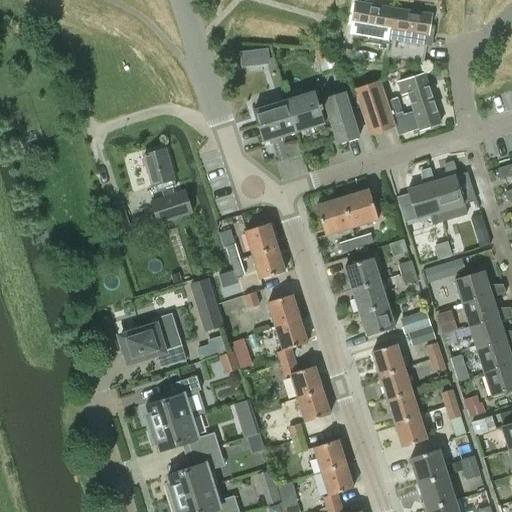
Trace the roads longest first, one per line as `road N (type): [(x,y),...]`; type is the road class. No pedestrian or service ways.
road 1 (residential): [(279,194),(381,511)]
road 2 (unclassified): [(279,194),(248,191),(230,157),(181,0)]
road 3 (residential): [(467,135),(279,194)]
road 4 (residential): [(511,278),(467,135)]
